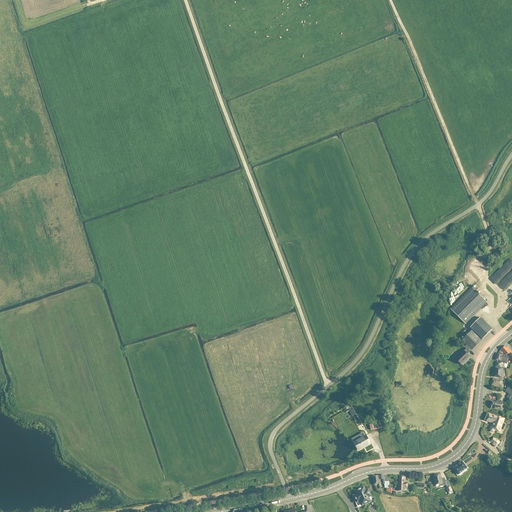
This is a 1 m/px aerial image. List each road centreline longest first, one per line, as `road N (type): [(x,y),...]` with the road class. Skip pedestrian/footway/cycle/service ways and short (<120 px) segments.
road 1 (unclassified): [(327,386),(185,0)]
road 2 (secondary): [(289,499),(368,472),(451,458),(472,432),(484,364),(511,333)]
road 3 (unclassified): [(327,386),(367,344),(418,245),(481,201),(511,154)]
road 4 (unclassified): [(285,489),(271,435),(327,386)]
